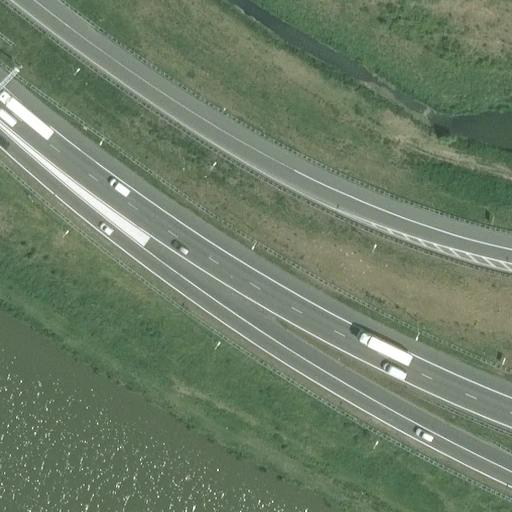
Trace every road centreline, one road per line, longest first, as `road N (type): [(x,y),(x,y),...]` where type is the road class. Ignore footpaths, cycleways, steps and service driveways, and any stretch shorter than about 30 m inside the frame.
road 1 (motorway): [(511,476),(303,370),(66,203),(0,140)]
road 2 (motorway): [(511,415),(305,322),(59,153),(0,101)]
road 3 (motorway): [(511,260),(433,239),(168,112),(21,0)]
